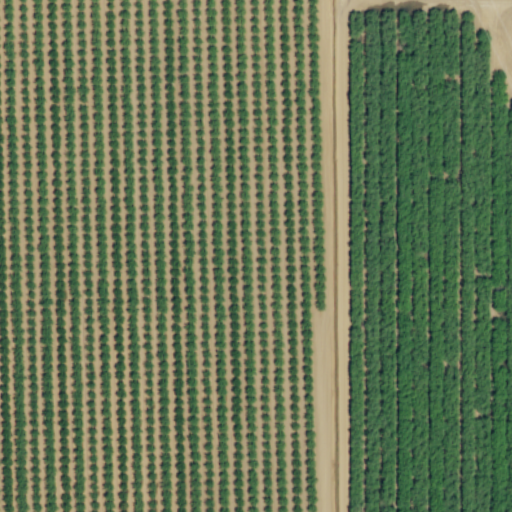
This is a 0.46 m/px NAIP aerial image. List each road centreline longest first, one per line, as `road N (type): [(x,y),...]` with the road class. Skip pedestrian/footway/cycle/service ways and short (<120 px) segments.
road 1 (track): [(326,511),(322,0)]
road 2 (track): [(345,0),(342,511)]
